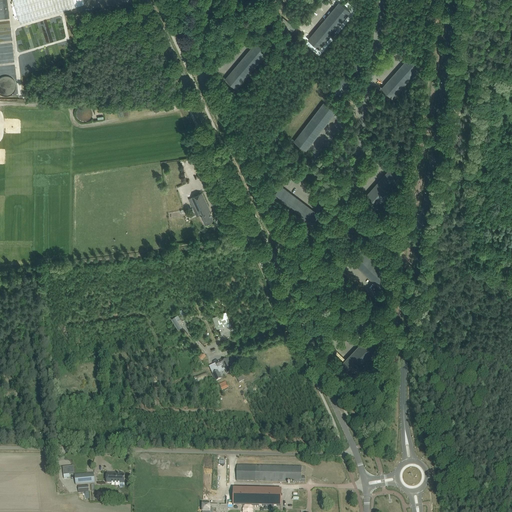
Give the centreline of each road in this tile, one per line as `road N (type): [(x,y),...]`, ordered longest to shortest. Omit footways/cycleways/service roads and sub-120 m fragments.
road 1 (tertiary): [(147,0),(354,448)]
road 2 (secondary): [(456,0),(403,374),(404,418)]
road 3 (residential): [(0,448),(342,454)]
road 4 (residential): [(347,217),(297,182),(365,102)]
